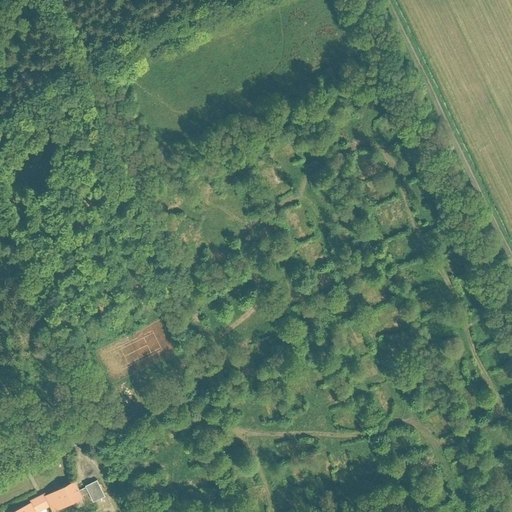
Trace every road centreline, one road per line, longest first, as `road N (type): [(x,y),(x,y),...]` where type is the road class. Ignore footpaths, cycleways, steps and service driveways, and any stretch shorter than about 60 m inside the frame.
road 1 (track): [(179,389),(198,412),(250,433),(350,433),(402,420),(439,442),(485,424),(497,407),(452,287),(414,230),(391,158),(365,145),(315,164),(295,191),(247,224),(257,286),(251,306),(186,356),(180,370)]
road 2 (track): [(511,261),(385,0)]
road 3 (track): [(223,0),(88,62),(0,131)]
road 4 (track): [(390,423),(397,392),(297,188)]
